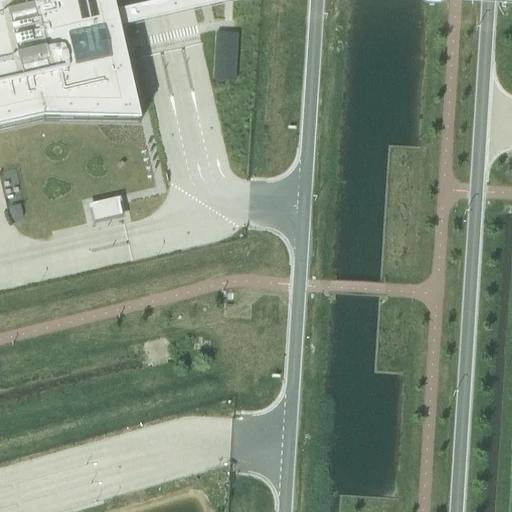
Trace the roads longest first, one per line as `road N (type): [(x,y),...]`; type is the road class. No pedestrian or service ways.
road 1 (unclassified): [(316,0),(282,511)]
road 2 (unclassified): [(451,511),(484,0)]
